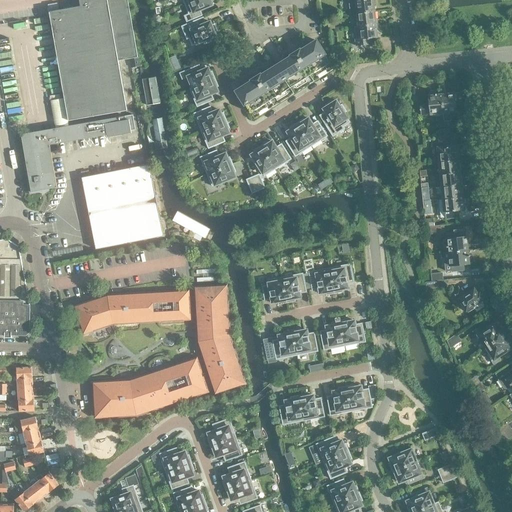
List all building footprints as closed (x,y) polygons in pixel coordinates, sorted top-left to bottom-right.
[(119,60),(138,57),(128,0),(79,0),(81,6),(49,12),(68,121),(127,111),(119,61),(119,60)] [(192,0),(184,3),(191,20),(202,15),(200,10),(212,5),(209,0),(192,0)] [(350,0),(351,1),(349,1),(350,14),(356,13),(374,11),(372,0),(350,0)] [(374,11),(356,13),(357,26),(375,24),(374,11)] [(195,21),(181,26),(187,39),(189,38),(192,45),(202,41),(203,44),(211,40),(210,38),(216,35),(215,32),(217,31),(214,24),(211,25),(210,22),(197,27),(195,21)] [(375,24),(357,26),(358,27),(354,27),(354,33),(358,32),(359,40),(355,40),(356,47),(360,46),(360,47),(363,47),(363,46),(371,45),(370,39),(377,38),(375,24)] [(334,69),(316,41),(301,51),(299,49),(290,54),(291,55),(292,56),(261,75),(261,74),(260,74),(260,73),(251,79),(252,81),(236,91),(254,119),(334,69)] [(194,67),(182,72),(190,89),(215,79),(212,71),(210,72),(208,68),(197,72),(194,67)] [(148,109),(155,108),(149,76),(142,77),(148,109)] [(215,79),(190,89),(197,107),(209,102),(207,96),(218,91),(216,87),(218,86),(215,79)] [(444,119),(442,94),(436,95),(436,93),(435,93),(434,91),(431,91),(429,94),(429,95),(428,95),(429,103),(420,104),(421,115),(437,113),(437,115),(436,116),(436,118),(437,120),(438,121),(440,121),(442,121),(444,119)] [(455,93),(442,94),(444,119),(444,121),(450,121),(451,117),(451,116),(454,116),(456,113),(455,111),(457,111),(455,93)] [(333,102),(332,100),(325,105),(326,107),(323,109),(329,117),(323,121),(325,124),(333,136),(345,129),(343,126),(350,122),(344,113),(346,111),(342,104),(339,106),(336,101),(333,102)] [(206,108),(194,113),(201,131),(226,120),(223,113),(221,113),(219,109),(208,114),(206,108)] [(30,194),(50,191),(49,189),(57,187),(50,145),(129,130),(126,115),(21,134),(26,163),(24,163),(30,194)] [(157,161),(163,160),(155,118),(149,120),(157,161)] [(312,124),(308,118),(305,121),(303,119),(297,123),(311,146),(327,136),(320,125),(317,121),(312,124)] [(226,120),(201,131),(208,148),(220,143),(218,137),(229,133),(227,129),(229,128),(226,120)] [(295,156),(311,146),(297,123),(290,127),(291,129),(287,132),(291,137),(286,141),(288,145),(295,156)] [(417,145),(424,145),(423,132),(416,133),(417,145)] [(452,134),(439,136),(439,142),(448,142),(452,141),(452,134)] [(276,147),(272,141),(269,143),(267,141),(260,146),(275,169),(291,159),(281,144),(276,147)] [(275,169),(260,146),(253,150),(255,152),(251,155),(264,176),(275,169)] [(439,161),(458,159),(457,154),(459,152),(459,149),(456,148),(456,147),(448,148),(437,149),(438,155),(433,156),(434,161),(439,161)] [(212,152),(200,157),(207,175),(233,164),(229,156),(227,157),(226,153),(214,158),(212,152)] [(440,173),(459,171),(458,159),(439,161),(440,173)] [(165,204),(171,203),(164,162),(158,163),(165,204)] [(150,164),(82,177),(96,249),(164,236),(150,164)] [(236,172),(233,164),(207,175),(212,186),(235,177),(234,173),(236,172)] [(441,186),(460,184),(459,171),(440,173),(441,186)] [(253,177),(258,191),(265,188),(259,174),(253,177)] [(252,193),(258,191),(253,177),(246,179),(252,193)] [(442,198),(461,196),(460,184),(441,186),(442,198)] [(461,196),(442,198),(444,218),(457,217),(456,210),(463,210),(462,205),(464,205),(464,196),(461,197),(461,196)] [(391,209),(383,210),(384,219),(393,218),(391,209)] [(210,241),(212,236),(172,216),(169,220),(210,241)] [(441,232),(441,224),(434,225),(426,226),(427,234),(441,232)] [(448,251),(467,249),(466,236),(445,238),(444,238),(443,240),(442,241),(443,243),(444,244),(445,245),(446,245),(447,245),(448,251)] [(0,300),(24,301),(21,259),(19,247),(7,239),(0,239),(0,300)] [(448,251),(443,252),(445,270),(451,269),(451,270),(463,269),(463,263),(469,263),(468,261),(472,261),(472,260),(473,260),(473,258),(473,257),(472,256),(471,255),(468,255),(467,249),(448,251)] [(329,268),(334,293),(343,291),(343,289),(348,288),(347,284),(354,282),(350,264),(329,268)] [(334,293),(329,268),(309,272),(312,291),(319,289),(320,293),(325,292),(326,295),(334,293)] [(282,277),(287,303),(295,301),(295,298),(300,297),(299,293),(306,292),(302,273),(282,277)] [(431,281),(442,279),(442,273),(430,274),(431,281)] [(282,277),(261,281),(264,300),(271,299),(272,303),(277,302),(278,304),(287,303),(282,277)] [(224,285),(198,287),(200,329),(226,328),(224,285)] [(477,312),(486,307),(482,301),(483,301),(482,299),(483,298),(480,293),(478,294),(474,288),(463,295),(458,287),(449,292),(455,301),(458,299),(466,311),(467,311),(468,313),(474,309),(477,312)] [(86,303),(76,307),(84,333),(94,329),(95,331),(105,327),(105,326),(113,323),(164,320),(164,321),(176,321),(176,319),(177,319),(177,321),(188,320),(188,319),(189,319),(188,291),(161,293),(161,291),(150,292),(150,293),(149,294),(149,292),(137,293),(137,294),(136,294),(136,293),(125,294),(125,295),(108,296),(97,300),(96,298),(85,302),(86,303)] [(27,335),(30,332),(30,304),(24,304),(24,301),(0,300),(0,334),(5,335),(5,337),(12,337),(12,335),(27,335)] [(348,319),(340,320),(345,346),(365,342),(362,323),(355,324),(354,320),(349,321),(348,319)] [(345,346),(340,320),(331,322),(332,325),(326,326),(327,330),(320,331),(324,350),(345,346)] [(486,346),(505,334),(500,326),(499,327),(496,323),(482,332),(479,327),(473,331),(480,342),(482,341),(486,346)] [(300,328),(292,330),(297,355),(318,351),(314,332),(307,334),(307,330),(301,331),(300,328)] [(297,355),(292,330),(283,331),(284,334),(278,335),(279,339),(272,340),(276,359),(297,355)] [(494,365),(501,360),(498,356),(511,347),(511,346),(509,342),(510,342),(505,334),(486,346),(489,352),(488,353),(492,360),(491,361),(494,365)] [(447,341),(451,349),(462,342),(457,335),(447,341)] [(227,336),(202,344),(217,390),(242,381),(227,336)] [(120,381),(94,383),(96,417),(137,414),(207,391),(196,359),(171,367),(170,366),(160,369),(160,371),(130,381),(129,379),(120,380),(120,381)] [(13,379),(17,379),(32,378),(32,367),(16,368),(16,376),(13,376),(13,379)] [(511,375),(511,376),(509,372),(498,379),(504,388),(507,389),(509,387),(511,386),(511,375)] [(471,388),(481,382),(477,376),(467,382),(471,388)] [(33,388),(32,378),(17,379),(13,379),(13,382),(17,381),(17,389),(33,388)] [(481,382),(471,388),(475,394),(485,388),(481,382)] [(355,384),(346,386),(351,411),(372,407),(369,388),(362,390),(361,386),(356,387),(355,384)] [(351,411),(346,386),(338,387),(338,390),(333,391),(334,395),(327,396),(330,415),(351,411)] [(18,400),(34,399),(33,388),(17,389),(18,398),(14,398),(14,400),(18,400)] [(307,393),(299,395),(304,420),(324,416),(321,397),(314,399),(313,395),(308,396),(307,393)] [(304,420),(299,395),(290,397),(291,399),(285,400),(286,404),(279,406),(283,424),(304,420)] [(34,410),(34,399),(18,400),(14,400),(15,403),(18,403),(19,411),(34,410)] [(23,431),(23,433),(38,429),(35,417),(20,420),(22,429),(19,430),(19,432),(23,431)] [(152,428),(158,423),(154,418),(148,423),(152,428)] [(210,446),(236,436),(229,418),(217,422),(219,429),(208,433),(209,437),(207,438),(210,446)] [(502,434),(511,428),(508,423),(498,429),(502,434)] [(422,433),(425,440),(439,434),(436,428),(422,433)] [(511,428),(502,434),(506,441),(511,436),(511,428)] [(41,440),(38,429),(23,433),(26,444),(41,440)] [(236,436),(210,446),(213,453),(215,453),(216,457),(228,453),(230,459),(242,455),(236,436)] [(323,461),(349,451),(346,443),(343,444),(342,440),(330,445),(328,439),(316,444),(323,461)] [(31,455),(44,451),(41,440),(26,444),(23,445),(23,448),(27,447),(29,455),(31,455)] [(166,472),(192,463),(189,455),(187,456),(185,452),(174,456),(172,449),(159,453),(166,472)] [(392,471),(416,461),(411,449),(389,458),(391,462),(389,463),(392,471)] [(349,451),(323,461),(330,479),(342,474),(340,468),(351,463),(350,459),(352,458),(349,451)] [(416,461),(392,471),(395,479),(397,478),(399,482),(421,473),(416,461)] [(225,489),(251,480),(245,462),(232,466),(235,472),(223,476),(225,480),(222,481),(225,489)] [(141,463),(135,467),(138,476),(144,474),(141,463)] [(192,463),(166,472),(172,490),(184,486),(182,479),(194,475),(192,471),(194,470),(192,463)] [(452,464),(448,466),(438,470),(441,476),(448,473),(454,470),(452,464)] [(454,470),(448,473),(441,476),(443,483),(457,477),(454,470)] [(59,485),(49,473),(43,478),(40,474),(38,476),(41,479),(50,492),(59,485)] [(114,507),(115,510),(139,502),(133,485),(137,484),(134,475),(126,478),(129,486),(122,489),(124,494),(112,499),(115,507),(114,507)] [(41,498),(50,492),(41,479),(38,476),(36,477),(39,481),(32,486),(41,498)] [(251,480),(225,489),(228,497),(230,496),(232,500),(243,496),(245,502),(257,498),(251,480)] [(334,503),(359,493),(356,485),(354,486),(352,482),(341,486),(339,481),(327,486),(334,503)] [(41,498),(32,486),(26,491),(23,487),(21,489),(24,492),(33,504),(41,498)] [(20,490),(19,488),(12,494),(15,499),(24,511),(33,504),(24,492),(21,489),(20,490)] [(180,511),(205,502),(203,494),(200,495),(199,491),(188,495),(185,488),(173,493),(180,511)] [(408,511),(414,511),(439,502),(438,502),(434,504),(429,492),(407,501),(409,505),(406,506),(408,511)] [(363,500),(359,493),(334,503),(337,511),(351,511),(351,510),(362,505),(360,501),(363,500)] [(142,511),(139,502),(115,510),(115,511),(142,511)] [(205,502),(180,511),(179,511),(206,511),(206,510),(208,510),(205,502)] [(442,511),(439,502),(414,511),(442,511)]
